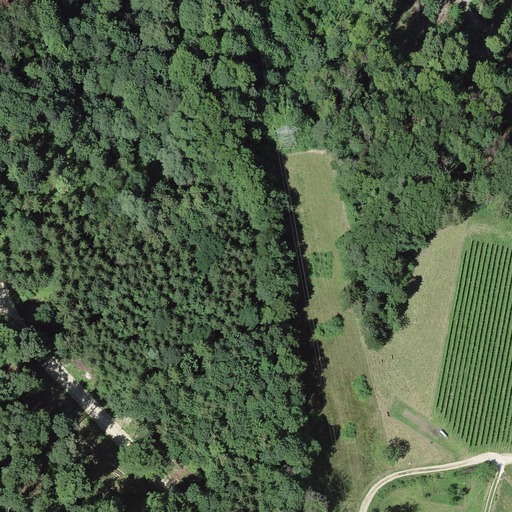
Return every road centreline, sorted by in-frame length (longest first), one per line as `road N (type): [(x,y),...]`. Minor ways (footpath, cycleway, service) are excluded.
road 1 (track): [(0,298),(80,397),(194,511)]
road 2 (track): [(360,511),(375,482),(390,474),(504,459)]
